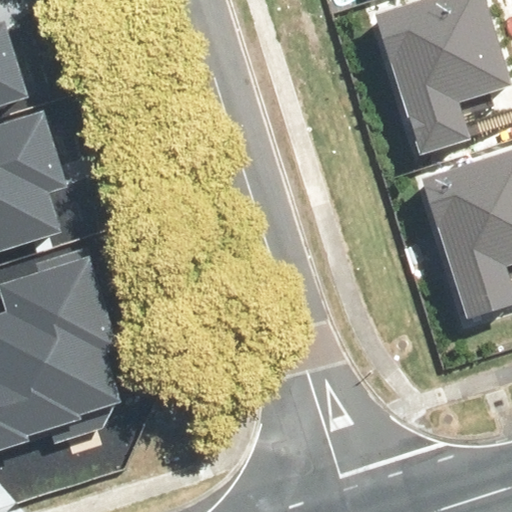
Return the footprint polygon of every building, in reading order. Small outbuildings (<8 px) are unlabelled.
[(405,0),(376,10),(423,145),(466,131),(456,100),(511,81),(482,0),(405,0)] [(0,106),(31,98),(9,22),(0,24),(0,106)] [(0,127),(0,258),(62,242),(47,187),(61,183),(43,116),(0,127)] [(511,143),(431,172),(477,307),(511,295),(511,266),(510,261),(511,260),(511,143)] [(0,438),(127,403),(112,351),(129,347),(104,258),(0,286),(0,308),(2,316),(0,316),(0,438)]
